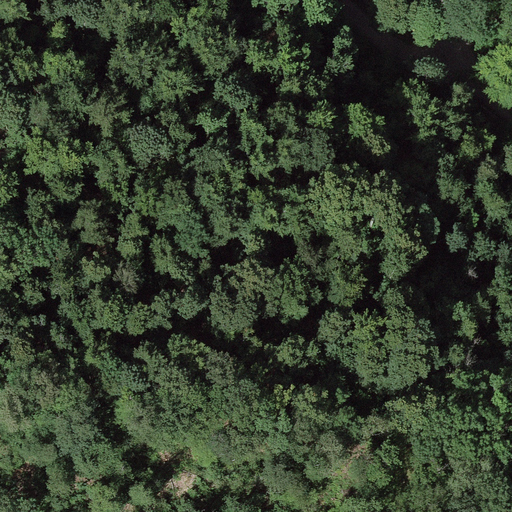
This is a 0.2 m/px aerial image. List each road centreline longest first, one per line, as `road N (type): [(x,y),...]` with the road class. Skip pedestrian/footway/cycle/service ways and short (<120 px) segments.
road 1 (track): [(0,181),(38,192),(331,355),(392,407),(402,466),(382,511)]
road 2 (track): [(432,0),(479,71),(459,75),(403,54),(339,0)]
